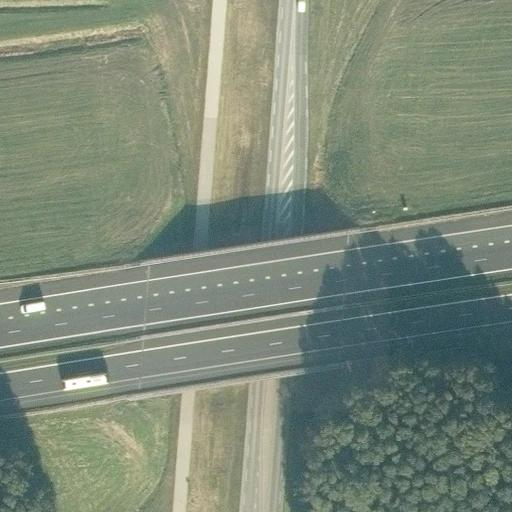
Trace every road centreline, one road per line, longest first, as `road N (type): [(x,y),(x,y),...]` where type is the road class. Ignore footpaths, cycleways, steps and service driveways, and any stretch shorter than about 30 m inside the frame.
road 1 (motorway): [(511,254),(0,334)]
road 2 (motorway): [(0,389),(511,311)]
road 3 (primary): [(287,0),(247,511)]
road 4 (primary): [(273,511),(301,0)]
